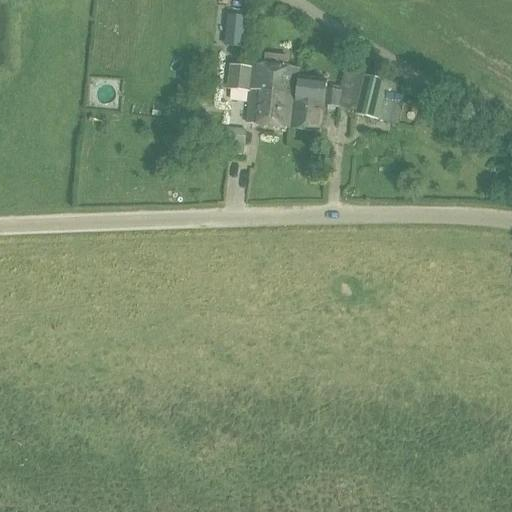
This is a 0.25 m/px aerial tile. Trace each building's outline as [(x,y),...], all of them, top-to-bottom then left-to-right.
[(227,14),(226,26),(244,28),(245,15),(227,14)] [(295,108),(292,130),(321,133),(325,99),(327,82),(298,79),(299,70),(255,64),(252,84),(269,86),(268,88),(284,90),(282,107),(295,108)] [(337,107),(355,112),(354,115),(388,123),(398,85),(365,76),(367,70),(347,65),(337,107)] [(247,124),(292,130),(295,108),(282,107),(284,90),(268,88),(269,86),(252,84),(250,84),(252,72),(232,69),(229,91),(251,94),(247,124)] [(223,154),(244,156),(247,130),(236,129),(235,142),(224,141),(223,154)]
